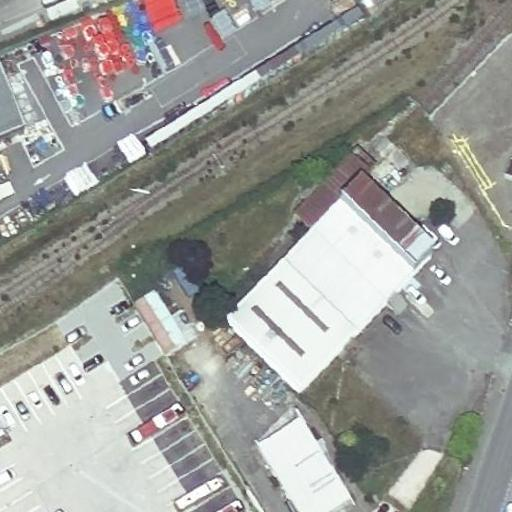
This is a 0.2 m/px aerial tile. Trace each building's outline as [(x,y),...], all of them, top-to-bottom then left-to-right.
[(171,0),(139,0),(151,26),(178,14),(171,0)] [(0,80),(0,142),(22,133),(0,80)] [(294,221),(311,237),(358,189),(374,172),(356,156),(323,190),(314,200),(308,205),(294,221)] [(314,200),(323,190),(316,183),(301,199),(308,205),(314,200)] [(387,217),(372,203),(358,189),(311,237),(283,266),(226,326),(299,395),(356,335),(379,311),(401,288),(429,259),(400,230),(422,207),(409,195),(387,217)] [(401,288),(379,311),(390,323),(413,299),(401,288)] [(164,353),(196,335),(182,309),(170,315),(156,290),(135,302),(164,353)] [(424,395),(402,416),(419,434),(441,412),(424,395)] [(302,425),(261,449),(298,511),(336,511),(350,504),(302,425)]
